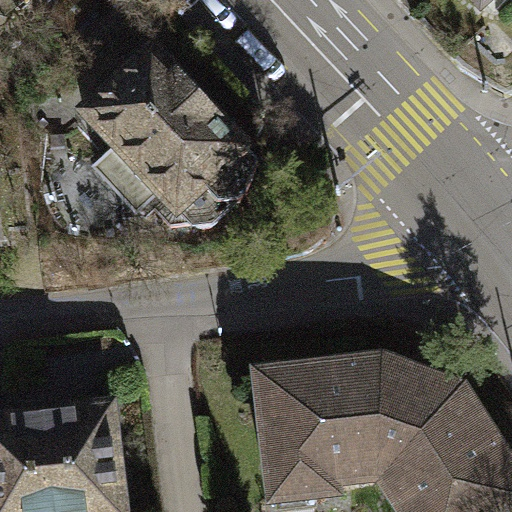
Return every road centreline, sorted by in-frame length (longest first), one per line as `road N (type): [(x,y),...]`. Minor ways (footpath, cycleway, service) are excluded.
road 1 (residential): [(498,241),(267,291),(0,319)]
road 2 (secondary): [(269,0),(498,241)]
